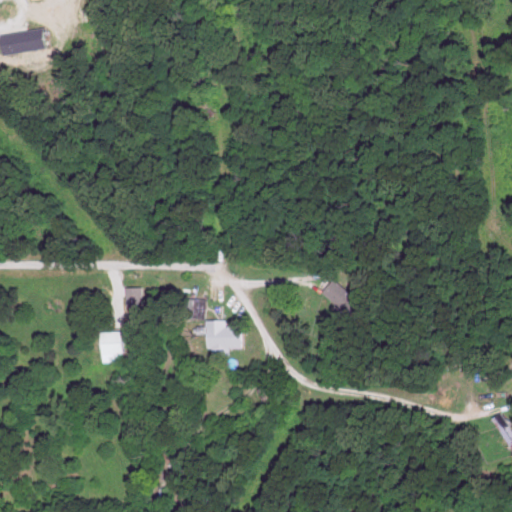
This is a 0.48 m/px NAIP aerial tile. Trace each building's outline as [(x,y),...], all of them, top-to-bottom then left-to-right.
[(6,33),(11,53),(53,45),(49,25),(6,33)] [(327,290),(353,314),(365,302),(339,277),(327,290)] [(146,305),(145,286),(130,286),(131,306),(146,305)] [(212,319),(212,352),(233,352),(233,347),(247,347),(246,323),(230,324),(230,318),(212,319)] [(105,330),(106,360),(128,359),(127,330),(105,330)]
